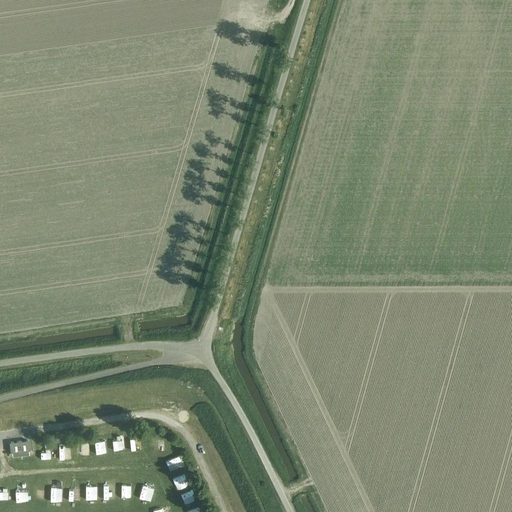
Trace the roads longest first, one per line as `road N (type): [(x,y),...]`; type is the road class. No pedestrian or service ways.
road 1 (unclassified): [(202,349),(306,0)]
road 2 (unclassified): [(0,362),(151,345),(202,349)]
road 3 (unclassified): [(290,511),(202,349)]
